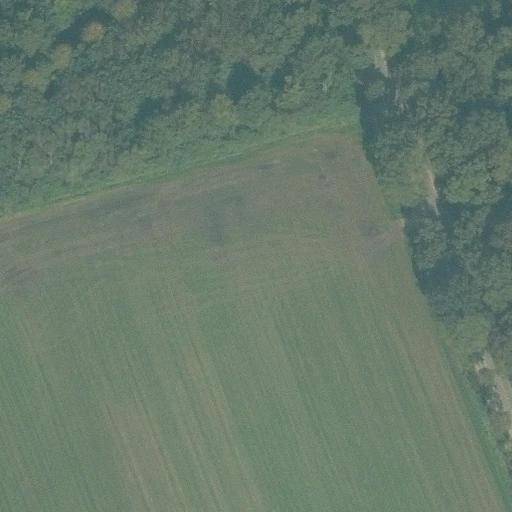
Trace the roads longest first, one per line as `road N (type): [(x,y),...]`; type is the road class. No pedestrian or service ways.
road 1 (track): [(0,185),(349,97),(309,0)]
road 2 (unclassified): [(511,406),(354,0)]
road 3 (track): [(129,0),(0,102)]
